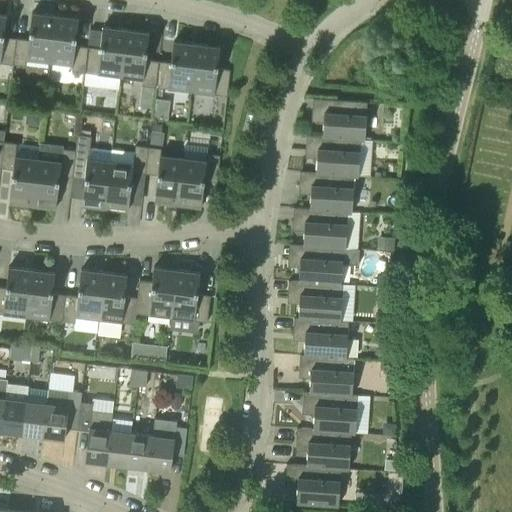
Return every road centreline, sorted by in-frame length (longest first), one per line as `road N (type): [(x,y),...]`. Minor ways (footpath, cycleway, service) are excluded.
road 1 (unclassified): [(433,511),(427,233),(484,0)]
road 2 (residential): [(229,511),(257,401),(260,224)]
road 3 (residential): [(0,227),(128,237),(260,224)]
road 4 (residential): [(260,224),(286,99),(308,49)]
road 5 (residential): [(308,49),(163,0)]
road 6 (residential): [(0,471),(114,511)]
